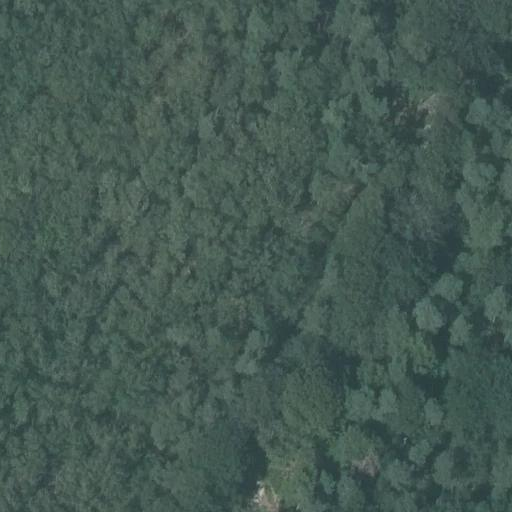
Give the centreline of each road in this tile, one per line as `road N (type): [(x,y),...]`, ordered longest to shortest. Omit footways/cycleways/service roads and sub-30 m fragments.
road 1 (track): [(176,511),(316,359),(356,290),(380,142),(428,31),(452,0)]
road 2 (track): [(215,511),(349,348),(376,300),(402,238),(437,86),(489,0)]
